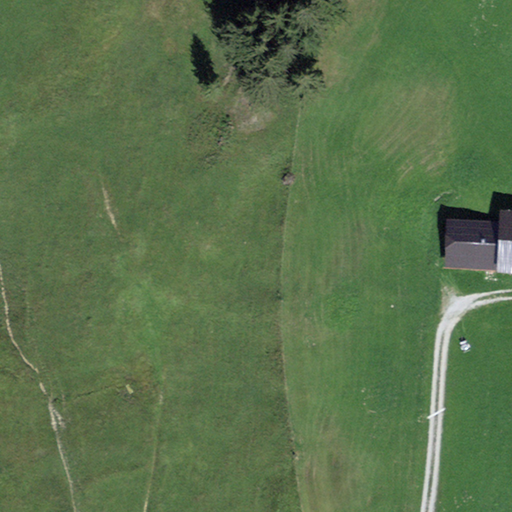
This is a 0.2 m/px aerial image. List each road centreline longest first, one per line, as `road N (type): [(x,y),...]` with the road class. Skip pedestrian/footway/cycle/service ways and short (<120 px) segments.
road 1 (track): [(426,511),(440,339),(449,311),(482,298)]
road 2 (track): [(0,307),(6,347),(23,367),(24,511)]
